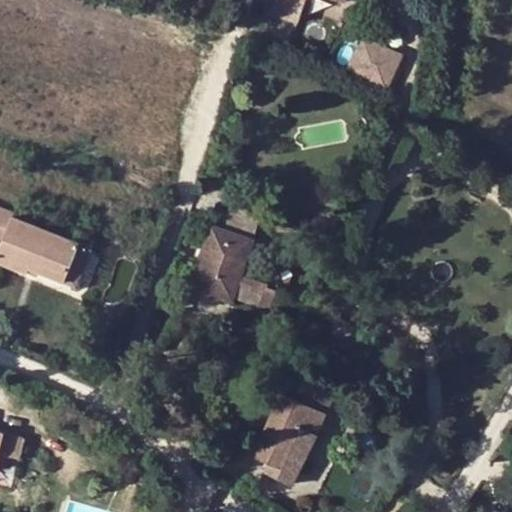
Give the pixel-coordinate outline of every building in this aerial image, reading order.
[(270,0),(267,10),(296,20),(302,0),(333,0),(346,4),(346,0),(270,0)] [(391,90),(399,65),(360,53),(351,76),(391,90)] [(235,198),(225,231),(251,239),(262,207),(235,198)] [(0,238),(1,239),(12,212),(13,212),(15,209),(0,202),(0,238)] [(62,280),(79,241),(13,212),(12,212),(1,239),(0,240),(0,263),(22,273),(27,264),(62,280)] [(225,231),(210,226),(191,286),(254,308),(263,284),(264,281),(240,273),(251,239),(225,231)] [(79,241),(62,280),(73,285),(90,246),(79,241)] [(282,291),(263,284),(254,308),(250,320),(269,327),(282,291)] [(178,396),(182,388),(170,380),(165,387),(178,396)] [(193,432),(206,415),(178,396),(165,387),(160,384),(148,401),(193,432)] [(267,463),(264,470),(292,482),(323,412),(318,409),(324,397),(301,386),(295,399),(278,391),(267,418),(251,456),(267,463)] [(0,448),(23,456),(27,435),(0,427),(0,448)]
